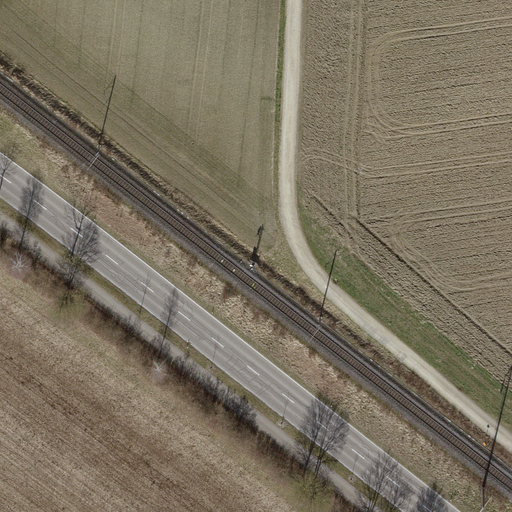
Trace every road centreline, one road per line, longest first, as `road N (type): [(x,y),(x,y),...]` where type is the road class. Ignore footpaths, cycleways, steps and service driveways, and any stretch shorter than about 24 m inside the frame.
road 1 (secondary): [(0,174),(433,511)]
road 2 (track): [(296,0),(289,169),(298,234),(328,282),(511,437)]
